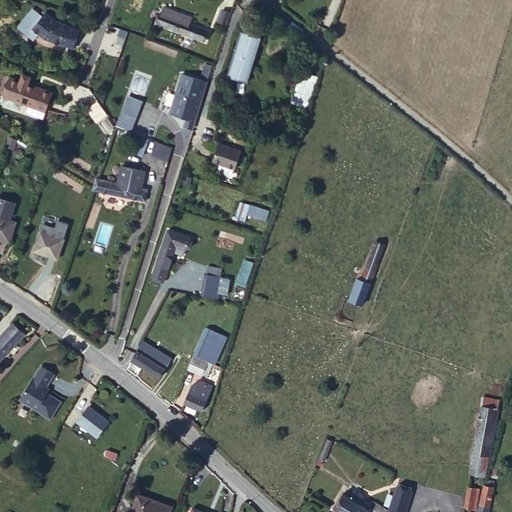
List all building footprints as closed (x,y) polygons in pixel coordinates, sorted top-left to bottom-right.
[(169,15),(170,8),(155,3),(153,9),(169,15)] [(30,24),(41,13),(33,6),(19,20),(25,28),(30,24)] [(182,13),(170,8),(169,15),(153,9),(148,20),(194,36),(197,25),(181,19),(182,13)] [(222,11),(212,8),(209,19),(219,22),(222,11)] [(45,10),(41,13),(30,24),(39,35),(57,43),(58,42),(64,25),(65,24),(53,20),(45,10)] [(76,30),(64,25),(58,42),(70,47),(76,30)] [(242,78),(253,39),(251,39),(253,32),(235,28),(223,73),(242,78)] [(202,76),(179,67),(164,106),(182,113),(180,120),(186,122),(202,76)] [(290,94),(298,97),(306,73),(298,70),(290,94)] [(20,103),(17,111),(34,117),(44,90),(20,81),(21,74),(14,71),(12,78),(2,74),(0,79),(0,103),(9,107),(11,100),(20,103)] [(136,93),(125,88),(115,115),(127,119),(136,93)] [(296,104),(298,97),(290,94),(287,101),(296,104)] [(140,136),(137,141),(148,146),(150,141),(140,136)] [(162,161),(166,146),(151,140),(146,156),(162,161)] [(224,163),(229,147),(215,142),(210,157),(217,160),(224,163)] [(235,150),(229,147),(224,163),(229,165),(235,150)] [(222,168),(215,165),(213,168),(225,173),(229,165),(224,163),(222,168)] [(116,175),(139,184),(142,174),(119,167),(116,175)] [(113,183),(136,191),(139,184),(116,175),(113,183)] [(89,176),(85,187),(139,205),(143,194),(136,191),(113,183),(89,176)] [(262,212),(245,205),(243,215),(259,221),(262,212)] [(0,239),(2,240),(8,221),(0,217),(0,239)] [(154,242),(165,245),(176,249),(179,237),(157,230),(154,242)] [(50,260),(56,240),(32,231),(26,251),(50,260)] [(241,244),(243,238),(221,231),(219,236),(241,244)] [(161,256),(165,245),(154,242),(151,253),(161,256)] [(382,253),(370,248),(357,284),(354,284),(346,306),(360,311),(382,253)] [(154,279),(161,256),(151,253),(143,275),(154,279)] [(247,286),(254,264),(244,260),(236,282),(247,286)] [(201,297),(217,300),(224,270),(208,266),(201,297)] [(189,276),(174,271),(167,290),(182,295),(189,276)] [(0,340),(19,321),(8,310),(0,319),(0,340)] [(214,336),(195,329),(186,357),(205,363),(214,336)] [(140,348),(128,365),(132,369),(149,381),(160,363),(140,348)] [(50,363),(36,354),(15,387),(45,408),(57,390),(39,378),(50,363)] [(197,383),(203,366),(186,360),(178,377),(197,383)] [(128,365),(121,373),(127,378),(132,369),(128,365)] [(193,392),(187,389),(180,408),(196,414),(204,391),(195,388),(193,392)] [(74,409),(93,426),(104,412),(85,395),(74,409)] [(481,409),(495,412),(497,402),(485,399),(481,409)] [(476,479),(495,412),(481,409),(462,476),(476,479)] [(339,423),(333,420),(330,427),(336,431),(339,423)] [(334,440),(326,436),(319,455),(328,459),(334,440)] [(392,487),(408,492),(411,482),(394,477),(391,485),(385,483),(382,490),(389,493),(392,487)] [(365,488),(354,482),(351,493),(340,487),(333,500),(359,511),(361,511),(367,500),(361,497),(365,488)] [(156,511),(162,497),(128,485),(122,507),(135,511),(156,511)] [(484,511),(490,489),(479,486),(473,511),(484,511)] [(389,493),(406,499),(408,492),(392,487),(389,493)] [(369,498),(385,506),(388,498),(372,491),(369,498)] [(471,496),(461,492),(456,508),(467,511),(471,496)] [(388,498),(404,504),(406,499),(389,493),(388,498)] [(223,511),(224,511),(188,496),(181,511),(223,511)] [(383,511),(402,511),(404,504),(388,498),(385,506),(383,511)] [(7,511),(9,510),(3,505),(0,503),(0,511),(7,511)]
